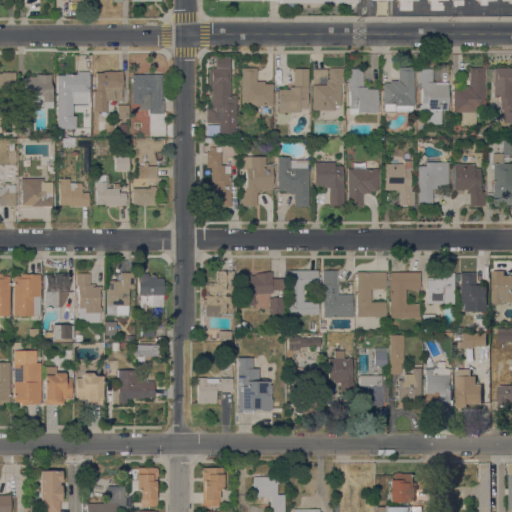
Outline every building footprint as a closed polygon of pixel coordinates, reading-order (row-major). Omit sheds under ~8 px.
[(411,0),(411,10),(399,10),(399,7),(397,7),(397,2),(399,2),(399,0),(411,0)] [(436,0),(436,5),(442,5),(442,10),(430,10),(430,0),(436,0)] [(214,55),(229,56),(229,67),(214,67),(214,55)] [(241,67),(256,67),(256,81),(264,81),(264,83),(272,83),(272,106),(241,105),(241,67)] [(340,106),(333,106),(333,110),(311,110),(311,85),(325,85),(325,84),(311,84),(311,69),(326,69),(326,79),(328,79),(328,67),(343,67),(343,82),(340,82),(340,106)] [(413,105),(412,105),(412,112),(382,112),(382,83),(383,83),(389,83),(389,80),(398,80),(398,67),(413,67),(413,105)] [(511,67),(511,123),(502,123),(502,109),(499,109),(499,97),(493,97),(493,91),(492,91),(493,67),(511,67)] [(206,122),(206,107),(211,107),(211,86),(208,86),(208,68),(230,68),(229,103),(235,103),(235,126),(233,126),(233,128),(239,128),(238,135),(218,135),(206,122)] [(308,91),(306,91),(307,108),(298,108),(298,112),(279,112),(278,89),(289,89),(289,86),(294,86),(293,69),(307,68),(308,91)] [(377,112),(356,112),(356,114),(348,114),(348,92),(347,92),(347,68),(362,68),(362,86),(366,86),(366,89),(377,89),(377,112)] [(453,112),(453,89),(464,89),(464,85),(468,85),(468,68),(483,68),(483,108),(475,108),(475,124),(461,124),(461,112),(453,112)] [(447,110),(440,110),(440,123),(426,124),(426,109),(421,109),(421,88),(417,88),(417,69),(432,69),(432,82),(447,82),(447,110)] [(122,71),(122,89),(120,89),(120,100),(106,100),(106,111),(93,111),(93,90),(95,90),(95,87),(95,73),(102,73),(102,71),(122,71)] [(0,73),(2,73),(2,72),(15,72),(15,93),(0,93),(0,73)] [(89,92),(78,93),(78,99),(64,99),(64,95),(57,95),(56,75),(65,75),(65,74),(77,74),(77,72),(88,72),(89,92)] [(148,109),(144,110),(144,108),(133,108),(133,103),(131,103),(131,74),(143,74),(143,72),(148,72),(149,74),(161,74),(161,100),(163,100),(163,113),(148,113),(148,109)] [(35,77),(35,74),(51,74),(51,107),(42,107),(42,101),(41,101),(41,95),(23,95),(24,76),(35,77)] [(128,118),(116,119),(116,105),(127,105),(128,118)] [(29,133),(21,134),(20,112),(29,112),(29,133)] [(127,135),(118,136),(118,124),(126,123),(127,135)] [(77,129),(77,137),(58,137),(58,129),(77,129)] [(492,163),(492,153),(502,153),(502,139),(511,139),(511,155),(502,155),(502,163),(511,163),(511,204),(502,204),(502,206),(492,206),(492,163)] [(230,206),(208,206),(207,188),(210,188),(210,167),(206,167),(206,151),(209,151),(209,147),(216,147),(216,149),(220,149),(220,152),(220,165),(223,165),(223,173),(230,173),(230,206)] [(114,170),(114,157),(117,157),(117,156),(120,156),(120,157),(128,157),(128,170),(114,170)] [(271,190),(259,190),(259,192),(256,192),(256,205),(241,205),(241,191),(244,191),(244,187),(245,187),(245,169),(241,169),(241,156),(264,156),(264,164),(271,164),(271,190)] [(308,185),(307,185),(307,206),(293,207),(293,193),(285,193),(285,190),(277,191),(277,157),(289,157),(289,160),(306,160),(306,168),(307,168),(308,185)] [(383,164),(403,164),(403,160),(410,160),(410,168),(409,168),(409,187),(410,187),(410,191),(413,191),(413,205),(398,205),(398,192),(395,192),(395,189),(383,189),(383,164)] [(417,165),(423,165),(423,162),(447,161),(448,185),(436,185),(436,188),(431,188),(432,206),(417,206),(417,165)] [(333,162),(333,166),(341,166),(341,183),(343,183),(343,205),(328,205),(328,187),(324,187),(324,185),(313,185),(313,162),(333,162)] [(347,168),(365,168),(365,162),(376,162),(376,169),(377,169),(377,190),(369,191),(369,193),(361,193),(361,206),(347,206),(347,168)] [(453,164),(473,164),(473,162),(479,162),(479,187),(481,187),(481,191),(483,191),(483,205),(469,205),(469,192),(466,192),(466,189),(453,189),(453,164)] [(156,166),(156,178),(142,178),(142,166),(156,166)] [(105,174),(105,182),(106,182),(106,188),(113,188),(112,183),(118,183),(118,188),(123,188),(123,192),(125,192),(125,205),(104,206),(104,204),(95,204),(95,182),(96,182),(96,175),(105,174)] [(42,178),(42,181),(52,182),(51,206),(30,206),(30,205),(21,205),(21,189),(20,189),(20,178),(42,178)] [(69,179),(69,188),(75,188),(75,183),(81,183),(81,186),(83,186),(83,188),(81,188),(81,192),(88,192),(88,206),(67,206),(67,203),(58,203),(58,178),(69,179)] [(14,206),(6,206),(6,205),(0,205),(0,179),(5,179),(5,182),(8,182),(8,185),(14,184),(14,206)] [(142,205),(142,204),(132,204),(132,188),(150,188),(150,186),(155,186),(155,188),(156,188),(156,203),(155,203),(155,205),(142,205)] [(317,270),(317,277),(319,277),(319,286),(302,286),(302,302),(318,302),(318,314),(288,314),(288,270),(317,270)] [(322,317),(322,270),(336,270),(336,284),(337,284),(337,294),(351,294),(352,317),(322,317)] [(511,301),(503,302),(503,304),(492,304),(491,270),(504,270),(504,275),(511,275),(511,301)] [(233,313),(219,313),(219,317),(205,316),(205,305),(203,305),(203,299),(204,299),(204,283),(216,283),(216,271),(233,271),(233,313)] [(106,281),(119,281),(119,272),(132,272),(132,288),(128,288),(128,305),(127,305),(127,315),(115,315),(115,314),(106,314),(106,305),(106,281)] [(255,293),(255,296),(254,296),(254,305),(237,305),(237,273),(250,273),(250,275),(255,275),(255,273),(263,273),(263,272),(272,272),(272,276),(271,276),(271,278),(284,278),(284,290),(271,290),(271,293),(255,293)] [(356,272),(385,272),(385,289),(370,289),(370,302),(385,302),(385,317),(356,317),(356,272)] [(389,272),(419,272),(419,289),(405,289),(405,303),(417,303),(418,318),(389,318),(389,272)] [(453,303),(426,303),(426,277),(443,277),(443,272),(453,272),(453,303)] [(487,311),(460,311),(460,272),(474,272),(474,284),(480,284),(480,286),(487,286),(487,311)] [(9,315),(0,315),(0,273),(2,273),(2,276),(9,276),(9,315)] [(13,276),(20,276),(20,273),(27,273),(27,274),(39,274),(40,315),(13,315),(13,276)] [(58,306),(58,307),(44,307),(44,291),(45,291),(45,274),(54,274),(54,273),(67,273),(68,292),(67,292),(67,296),(64,302),(61,306),(58,306)] [(78,322),(78,288),(77,288),(77,285),(75,285),(75,273),(89,273),(89,284),(94,284),(94,286),(100,286),(100,289),(99,289),(99,307),(100,307),(100,312),(99,313),(99,322),(78,322)] [(147,273),(148,275),(156,275),(156,278),(162,278),(162,295),(162,306),(145,306),(145,316),(140,316),(139,295),(137,295),(137,273),(147,273)] [(268,297),(283,298),(283,313),(268,313),(268,297)] [(434,328),(422,329),(421,314),(434,314),(434,328)] [(476,330),(476,315),(487,315),(486,330),(476,330)] [(235,332),(235,319),(241,321),(247,323),(250,326),(251,332),(235,332)] [(53,341),(53,339),(51,339),(51,325),(71,324),(71,325),(73,325),(73,338),(71,339),(71,341),(53,341)] [(140,336),(140,326),(153,326),(153,336),(140,336)] [(511,328),(511,342),(498,342),(498,328),(511,328)] [(230,331),(230,339),(217,338),(217,330),(230,331)] [(288,332),(298,332),(298,335),(310,334),(310,338),(319,338),(319,347),(319,351),(311,351),(311,347),(308,347),(308,351),(301,351),(301,346),(298,346),(298,353),(292,353),(292,350),(287,350),(287,336),(288,336),(288,332)] [(486,333),(486,348),(482,348),(482,346),(474,346),(474,347),(456,347),(456,341),(461,341),(461,333),(486,333)] [(389,335),(403,334),(403,363),(400,363),(400,374),(389,374),(389,335)] [(158,345),(158,355),(148,355),(148,357),(145,357),(145,355),(132,355),(132,344),(158,345)] [(387,347),(387,352),(385,352),(385,366),(373,366),(373,347),(387,347)] [(40,404),(27,404),(21,404),(21,402),(13,402),(13,350),(36,350),(36,362),(40,362),(40,404)] [(327,358),(333,358),(333,351),(343,350),(343,358),(350,358),(351,381),(353,381),(353,394),(340,394),(339,381),(332,381),(332,380),(328,380),(327,358)] [(271,384),(271,393),(270,393),(270,399),(271,399),(271,410),(269,410),(269,411),(261,411),(261,409),(252,409),(252,413),(237,413),(236,357),(252,357),(252,368),(258,368),(258,381),(267,381),(267,384),(271,384)] [(424,374),(424,369),(432,369),(432,363),(434,361),(436,360),(438,360),(441,360),(443,362),(448,373),(448,385),(450,385),(450,389),(450,390),(451,390),(451,406),(437,406),(437,391),(433,391),(433,393),(424,393),(424,374)] [(9,402),(2,402),(2,404),(0,404),(0,362),(9,362),(9,402)] [(71,398),(63,398),(63,404),(44,404),(44,375),(45,375),(45,366),(55,366),(56,372),(63,372),(65,374),(65,378),(71,378),(71,398)] [(420,404),(406,404),(405,401),(397,401),(397,390),(395,390),(395,387),(396,387),(396,380),(401,380),(401,378),(403,378),(403,374),(411,374),(411,368),(420,368),(420,404)] [(456,385),(455,385),(455,376),(456,376),(456,369),(471,369),(470,376),(475,376),(475,384),(481,384),(481,404),(467,404),(466,407),(455,407),(456,385)] [(136,370),(136,381),(143,381),(142,381),(153,381),(153,397),(142,397),(142,398),(126,398),(126,403),(123,403),(123,404),(119,404),(119,403),(117,403),(117,370),(136,370)] [(83,372),(92,372),(93,374),(93,376),(101,376),(102,404),(88,404),(87,398),(76,398),(75,378),(81,378),(81,374),(83,372)] [(319,394),(291,394),(291,373),(319,373),(319,394)] [(357,385),(358,385),(358,375),(380,375),(380,385),(381,385),(381,383),(388,383),(388,402),(381,402),(381,405),(357,405),(357,385)] [(215,390),(215,403),(196,403),(196,377),(205,378),(218,378),(218,383),(220,383),(220,378),(232,378),(232,390),(215,390)] [(511,385),(511,404),(508,404),(508,405),(497,405),(497,385),(511,385)] [(221,467),(221,465),(226,465),(226,490),(222,490),(222,491),(218,491),(218,506),(202,506),(202,477),(201,477),(201,467),(221,467)] [(135,474),(136,474),(136,467),(156,467),(156,506),(140,506),(140,491),(136,491),(136,490),(135,490),(135,474)] [(39,471),(61,470),(61,501),(59,501),(59,511),(42,511),(42,501),(39,501),(39,471)] [(389,501),(389,494),(388,494),(388,486),(389,486),(389,480),(392,480),(392,474),(394,474),(395,472),(399,472),(400,473),(411,474),(411,482),(414,482),(414,489),(413,489),(413,500),(412,500),(412,502),(389,501)] [(284,511),(269,511),(269,497),(265,497),(265,496),(253,496),(252,477),(266,476),(276,475),(276,494),(284,494),(284,511)] [(106,502),(106,486),(123,486),(123,506),(117,506),(117,511),(86,511),(86,503),(106,502)] [(0,511),(0,495),(10,495),(10,511),(0,511)]
